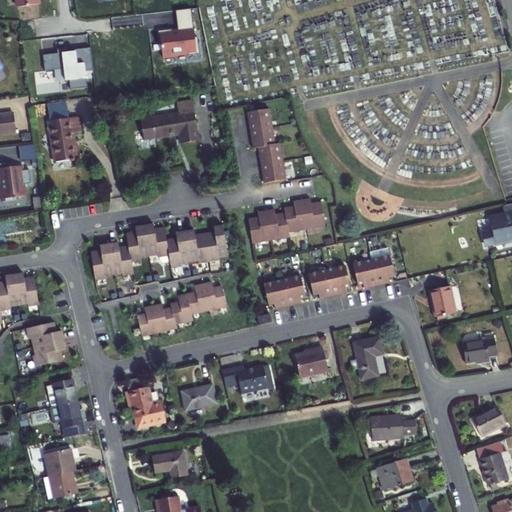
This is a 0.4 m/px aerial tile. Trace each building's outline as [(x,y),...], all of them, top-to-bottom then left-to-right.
[(16,0),(17,8),(28,7),(28,6),(39,5),(38,0),(16,0)] [(178,31),(172,32),(171,30),(158,32),(159,43),(161,43),(162,59),(175,57),(175,55),(188,53),(188,56),(199,55),(197,38),(194,38),(191,10),(175,11),(178,31)] [(57,51),(42,53),(44,71),(63,69),(65,81),(69,80),(70,90),(87,88),(85,72),(93,71),(90,49),(75,50),(75,51),(67,52),(66,47),(57,48),(57,51)] [(65,102),(47,105),(50,122),(68,119),(65,102)] [(143,141),(174,136),(173,133),(178,132),(179,135),(180,145),(198,142),(192,102),(176,105),(178,115),(151,119),(150,115),(139,117),(143,141)] [(272,128),(269,109),(247,113),(250,131),(272,128)] [(0,136),(7,136),(7,135),(17,134),(15,115),(0,116),(0,136)] [(50,122),(48,122),(54,163),(70,160),(71,162),(74,161),(74,160),(77,159),(73,134),(81,133),(78,117),(68,119),(50,122)] [(275,145),(272,128),(250,131),(253,149),(258,148),(267,147),(266,146),(275,145)] [(266,146),(267,147),(258,148),(260,166),(283,162),(280,144),(275,145),(266,146)] [(37,159),(35,145),(19,147),(21,161),(37,159)] [(286,180),(283,162),(260,166),(263,184),(286,180)] [(11,168),(10,169),(10,170),(6,170),(5,166),(4,165),(3,165),(0,165),(0,184),(2,184),(4,193),(6,202),(17,201),(17,200),(18,200),(18,199),(18,198),(27,197),(25,185),(27,185),(26,175),(24,175),(23,166),(11,168)] [(40,197),(33,198),(34,210),(42,209),(40,197)] [(311,204),(310,199),(301,200),(306,230),(325,227),(321,202),(311,204)] [(293,202),(294,207),(284,208),(285,213),(286,223),(287,223),(289,233),(306,230),(301,200),(293,202)] [(511,204),(503,206),(505,215),(511,213),(511,204)] [(275,215),(274,210),(266,211),(271,241),(290,238),(289,233),(287,223),(286,223),(285,213),(275,215)] [(257,213),(258,218),(248,219),(252,244),(271,241),(266,211),(257,213)] [(511,242),(511,213),(505,215),(489,218),(492,231),(495,246),(511,242)] [(0,243),(39,240),(37,216),(0,219),(0,243)] [(154,230),(153,225),(144,226),(149,257),(158,256),(158,258),(169,256),(166,241),(164,228),(154,230)] [(135,228),(136,233),(126,234),(128,247),(129,255),(131,254),(132,262),(142,261),(141,258),(149,257),(144,226),(135,228)] [(213,228),(214,233),(204,234),(209,263),(220,261),(219,258),(228,257),(223,226),(213,228)] [(195,236),(194,231),(185,232),(190,263),(198,262),(198,264),(209,263),(204,234),(195,236)] [(485,248),(495,246),(492,231),(482,233),(485,248)] [(176,234),(176,239),(166,241),(169,256),(171,269),(182,267),(181,265),(190,263),(185,232),(176,234)] [(119,248),(118,243),(109,245),(114,275),(122,274),(122,277),(134,275),(132,262),(131,254),(129,255),(128,247),(119,248)] [(100,246),(100,251),(90,253),(95,281),(106,279),(105,277),(114,275),(109,245),(100,246)] [(394,277),(389,256),(371,260),(377,287),(385,285),(390,284),(389,279),(394,277)] [(377,287),(371,260),(352,264),(357,286),(363,285),(364,289),(370,288),(377,287)] [(349,288),(345,266),(326,270),(332,297),(340,295),(345,294),(344,289),(349,288)] [(332,297),(326,270),(308,274),(313,296),(318,295),(319,299),(325,298),(332,297)] [(24,279),(23,274),(14,275),(19,306),(27,305),(28,307),(39,305),(34,277),(24,279)] [(5,282),(0,282),(0,311),(11,310),(11,307),(19,306),(14,275),(5,277),(5,282)] [(305,298),(300,276),(282,280),(288,307),(294,305),(301,304),(299,299),(305,298)] [(288,307),(282,280),(263,284),(268,306),(274,305),(275,310),(281,308),(288,307)] [(213,288),(212,283),(203,285),(209,311),(226,308),(222,289),(214,291),(213,288)] [(195,292),(196,295),(188,297),(192,315),(209,311),(203,285),(194,287),(195,292)] [(456,314),(450,287),(429,291),(435,318),(456,314)] [(179,302),(179,305),(171,307),(171,308),(171,311),(173,317),(174,317),(176,325),(193,321),(192,315),(188,297),(187,294),(177,297),(179,302)] [(163,310),(162,304),(153,306),(159,333),(177,329),(176,325),(174,317),(173,317),(171,311),(164,313),(163,310)] [(146,314),(146,317),(137,319),(142,337),(159,333),(153,306),(144,308),(146,314)] [(272,323),(270,315),(257,318),(259,326),(272,323)] [(492,325),(498,330),(502,323),(496,319),(492,325)] [(56,332),(54,322),(26,329),(29,339),(31,339),(33,347),(63,340),(61,331),(56,332)] [(462,344),(466,364),(476,362),(489,360),(489,358),(497,356),(494,336),(485,337),(485,340),(462,344)] [(357,360),(359,369),(361,380),(378,376),(374,357),(383,355),(379,338),(353,343),(357,360)] [(63,340),(33,347),(35,355),(32,356),(35,367),(63,360),(61,350),(65,349),(63,340)] [(323,350),(304,354),(295,356),(300,378),(328,372),(323,350)] [(352,371),(359,369),(357,360),(350,361),(352,371)] [(244,371),(243,366),(222,371),(226,388),(239,385),(241,394),(268,388),(266,380),(263,367),(244,371)] [(126,381),(128,392),(144,388),(142,378),(126,381)] [(53,385),(58,406),(77,402),(72,380),(53,384),(53,385)] [(22,391),(20,382),(11,384),(13,393),(22,391)] [(52,408),(58,406),(53,385),(47,387),(52,408)] [(197,389),(197,390),(182,394),(184,402),(186,411),(217,404),(213,386),(197,389)] [(148,387),(128,392),(127,392),(129,400),(131,400),(133,407),(138,428),(165,422),(160,402),(152,404),(148,387)] [(58,406),(52,408),(50,408),(53,423),(61,421),(63,428),(83,424),(81,417),(77,402),(58,406)] [(505,424),(496,408),(472,420),(481,437),(505,424)] [(29,426),(26,415),(19,417),(22,428),(29,426)] [(81,417),(83,424),(85,434),(97,431),(95,421),(86,423),(84,416),(81,417)] [(403,438),(403,435),(402,422),(401,417),(371,419),(373,440),(403,438)] [(173,431),(177,425),(171,421),(167,426),(173,431)] [(402,422),(403,435),(416,434),(415,421),(402,422)] [(65,439),(85,434),(83,424),(63,428),(65,439)] [(10,447),(7,435),(0,436),(0,443),(1,449),(10,447)] [(500,441),(476,449),(479,460),(500,453),(504,452),(500,441)] [(73,459),(70,449),(44,455),(49,477),(72,472),(73,471),(71,460),(73,459)] [(511,477),(511,467),(507,451),(504,452),(500,453),(508,479),(511,477)] [(187,475),(183,452),(152,457),(155,474),(170,471),(171,478),(187,475)] [(508,479),(500,453),(479,460),(488,486),(490,485),(492,492),(499,489),(497,483),(508,480),(508,479)] [(406,469),(409,468),(406,459),(376,469),(383,491),(410,483),(406,469)] [(51,487),(54,499),(74,494),(71,481),(74,480),(72,472),(49,477),(51,487)] [(376,501),(384,499),(382,491),(373,493),(376,501)] [(180,511),(178,497),(171,498),(161,500),(157,500),(159,511),(180,511)] [(406,511),(435,511),(433,503),(429,505),(427,499),(411,504),(413,510),(406,511)] [(511,511),(511,500),(509,502),(498,505),(491,507),(493,511),(511,511)]
